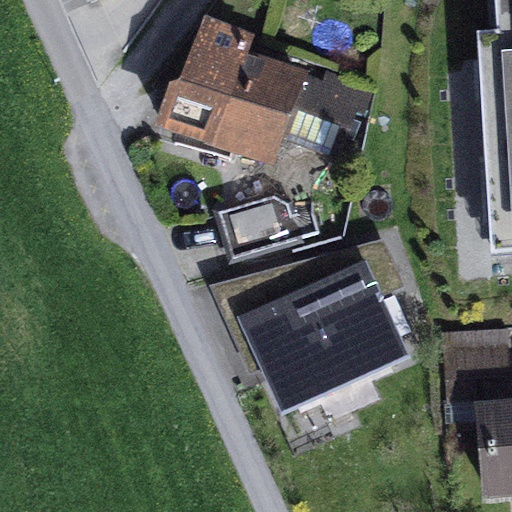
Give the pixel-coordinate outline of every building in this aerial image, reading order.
[(511,0),(495,0),(500,60),(480,62),(489,218),(511,216),(511,0)] [(337,155),(354,108),(363,111),(371,88),(333,75),(327,93),(300,84),(301,82),(242,61),(247,48),(209,34),(185,99),(176,96),(165,126),(269,164),(280,135),(337,155)] [(304,240),(296,215),(291,217),(288,207),(275,200),(220,216),(233,261),(304,240)] [(511,216),(489,218),(492,259),(511,258),(511,216)] [(249,327),(287,410),(401,359),(370,289),(397,277),(383,247),(268,277),(284,311),(249,327)] [(269,418),(287,410),(249,327),(284,311),(268,277),(216,301),(269,418)] [(475,378),(509,377),(507,350),(445,353),(448,404),(476,402),(475,378)] [(511,410),(484,412),(491,496),(511,494),(511,410)]
